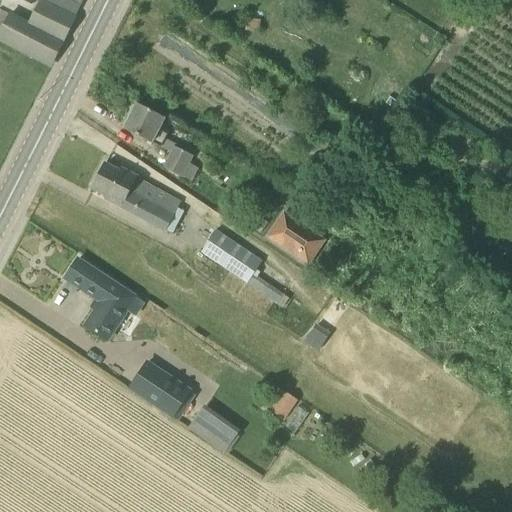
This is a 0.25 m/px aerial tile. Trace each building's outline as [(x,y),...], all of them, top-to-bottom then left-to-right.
[(41,0),(41,1),(29,25),(25,22),(10,14),(0,34),(0,39),(51,66),(75,18),(84,0),(41,0)] [(260,32),(261,23),(247,21),(245,31),(260,32)] [(193,156),(175,147),(176,145),(165,140),(168,135),(158,130),(164,118),(136,104),(124,130),(152,144),(152,143),(172,153),(164,169),(182,178),(193,156)] [(106,199),(173,234),(184,213),(177,209),(181,202),(121,170),(120,173),(105,165),(93,189),(108,197),(106,199)] [(285,216),(278,225),(270,238),(308,264),(323,242),(285,216)] [(262,233),(269,223),(261,217),(254,227),(262,233)] [(247,285),(262,263),(216,232),(201,253),(247,285)] [(85,326),(108,341),(127,312),(135,317),(143,303),(78,260),(65,280),(97,301),(92,308),(95,311),(85,326)] [(309,327),(300,339),(316,350),(325,338),(309,327)] [(189,392),(147,364),(130,389),(172,418),(189,392)] [(284,422),(298,402),(279,389),(266,409),(284,422)] [(224,455),(225,452),(237,436),(239,433),(204,407),(188,429),(224,455)] [(444,511),(445,511),(450,506),(431,494),(427,500),(444,511)]
